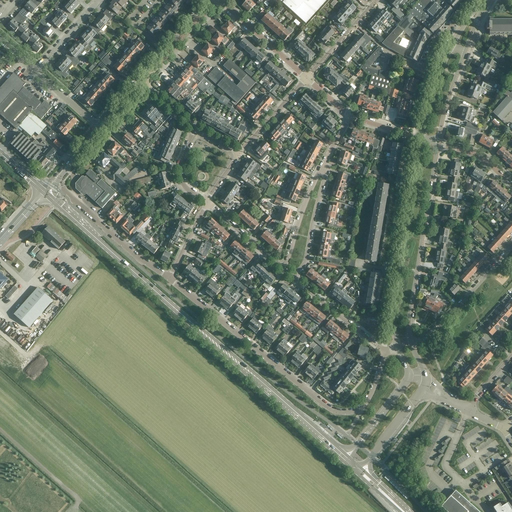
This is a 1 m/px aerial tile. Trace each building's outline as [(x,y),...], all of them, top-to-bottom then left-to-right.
[(30,1),(37,8),(38,8),(40,6),(39,5),(41,2),(42,3),(44,0),(32,0),(31,2),(30,1)] [(74,0),(72,0),(69,4),(75,10),(80,5),(74,0)] [(124,9),(114,0),(108,7),(118,16),(120,13),(119,12),(122,8),(124,9)] [(130,2),(127,0),(114,0),(124,9),(126,6),(125,5),(128,1),(130,2)] [(169,0),(169,1),(179,10),(185,3),(182,1),(181,0),(169,0)] [(249,0),(248,0),(245,3),(252,9),(254,6),(255,5),(249,0)] [(279,0),(306,24),(327,0),(279,0)] [(347,4),(345,6),(352,12),(356,8),(351,4),(353,2),(351,0),(346,0),(348,1),(346,3),(347,4)] [(402,6),(395,0),(391,0),(389,2),(395,7),(391,11),(397,16),(400,19),(404,15),(399,10),(402,6)] [(422,16),(426,11),(430,7),(434,2),(433,4),(428,0),(421,0),(414,8),(413,10),(409,14),(413,17),(414,16),(426,27),(425,28),(432,34),(433,33),(433,34),(437,29),(430,23),(430,22),(422,16)] [(435,3),(438,5),(449,16),(453,11),(442,1),(441,2),(438,0),(438,1),(437,0),(435,0),(434,2),(435,3)] [(444,0),(447,3),(455,9),(459,5),(453,0),(444,0)] [(30,1),(19,14),(27,20),(35,28),(36,26),(26,16),(30,11),(33,14),(37,8),(30,1)] [(165,5),(163,7),(173,16),(179,10),(169,1),(170,2),(166,6),(165,5)] [(59,12),(63,7),(58,2),(53,7),(59,12)] [(449,16),(438,5),(435,3),(434,2),(430,7),(438,13),(445,20),(449,16)] [(252,9),(245,3),(242,7),(248,13),(252,9)] [(75,10),(69,4),(65,9),(71,14),(75,10)] [(352,12),(345,6),(343,8),(342,7),(341,9),(348,16),(352,12)] [(159,12),(157,14),(167,23),(173,16),(163,7),(163,8),(164,9),(160,13),(159,12)] [(438,13),(430,7),(426,11),(429,14),(441,25),(445,20),(438,13)] [(326,11),(322,8),(319,11),(327,18),(329,15),(325,12),(326,11)] [(383,10),(382,11),(381,11),(379,13),(379,14),(386,20),(388,18),(389,19),(391,17),(386,12),(386,11),(383,8),(382,9),(383,10)] [(102,14),(98,18),(105,25),(109,20),(110,21),(115,15),(109,9),(104,15),(102,14)] [(348,16),(341,9),(339,11),(340,12),(338,14),(345,20),(348,16)] [(441,25),(429,14),(426,11),(422,16),(430,22),(437,29),(441,25)] [(61,13),(56,18),(63,23),(67,19),(61,13)] [(386,20),(379,14),(379,13),(377,16),(376,18),(384,25),(385,23),(384,22),(386,20)] [(27,20),(19,14),(8,26),(16,33),(18,30),(23,24),(27,20)] [(153,18),(151,21),(161,30),(167,23),(157,14),(156,14),(158,16),(154,20),(153,18)] [(262,21),(266,25),(272,18),(268,14),(262,21)] [(345,20),(338,14),(336,17),(335,16),(331,20),(334,23),(337,20),(341,24),(345,20)] [(413,17),(409,14),(398,26),(406,33),(413,40),(425,45),(427,40),(431,35),(432,34),(425,28),(424,29),(420,25),(419,27),(411,20),(413,17)] [(54,33),(46,25),(50,21),(45,16),(40,22),(45,27),(41,30),(49,38),(54,33)] [(63,23),(56,18),(52,22),(58,28),(63,23)] [(105,25),(98,18),(93,23),(96,25),(94,27),(100,33),(102,30),(101,29),(105,25)] [(272,18),(266,25),(271,29),(277,22),(272,18)] [(384,25),(376,18),(374,19),(372,21),(372,22),(379,28),(381,25),(382,27),(384,25)] [(493,18),(490,18),(490,21),(487,21),(487,23),(487,24),(485,25),(484,26),(484,27),(484,28),(485,28),(485,29),(486,29),(487,29),(487,33),(490,33),(490,35),(493,35),(511,34),(511,18),(493,19),(493,18)] [(154,36),(161,30),(151,21),(150,21),(152,23),(148,26),(147,25),(145,27),(154,36)] [(379,28),(372,22),(372,21),(370,24),(369,26),(368,25),(367,26),(371,29),(371,28),(376,33),(378,31),(377,30),(379,28)] [(229,22),(225,26),(231,31),(235,27),(229,22)] [(277,22),(271,29),(275,33),(281,26),(282,25),(281,23),(279,25),(277,22)] [(329,27),(326,30),(324,29),(322,31),(330,38),(335,33),(332,30),(334,28),(330,23),(327,26),(329,27)] [(29,29),(23,24),(18,30),(23,35),(21,37),(21,38),(29,29)] [(294,31),(297,33),(303,26),(300,24),(294,31)] [(231,31),(225,26),(222,29),(228,35),(231,31)] [(281,26),(275,33),(280,37),(286,30),(281,26)] [(398,38),(399,37),(401,39),(406,33),(398,26),(393,32),(382,44),(387,48),(398,54),(404,57),(404,56),(407,49),(396,45),(394,43),(398,38)] [(89,28),(85,33),(92,39),(96,35),(97,35),(100,33),(94,27),(91,30),(89,28)] [(29,29),(21,38),(27,43),(29,40),(34,34),(32,37),(28,34),(31,31),(29,29)] [(286,30),(280,37),(285,41),(291,35),(286,30)] [(293,39),(297,43),(299,40),(301,41),(302,40),(302,38),(300,37),(304,33),(301,30),(293,39)] [(330,38),(322,31),(320,34),(322,35),(319,38),(318,36),(315,39),(320,44),(322,41),(325,43),(330,38)] [(94,41),(92,39),(85,33),(81,37),(83,39),(81,41),(90,50),(93,48),(90,45),(94,41)] [(218,33),(215,37),(221,43),(224,45),(229,40),(226,37),(225,38),(218,33)] [(40,39),(34,34),(29,40),(35,45),(32,47),(32,48),(40,39)] [(378,35),(375,38),(381,43),(384,40),(378,35)] [(231,40),(235,44),(235,45),(239,40),(234,36),(231,40)] [(359,36),(354,41),(360,46),(365,41),(359,36)] [(221,43),(215,37),(212,41),(218,46),(221,43)] [(40,39),(32,48),(38,53),(43,47),(39,44),(42,41),(40,39)] [(244,39),(242,41),(240,39),(239,40),(235,45),(237,47),(238,46),(243,51),(250,43),(244,39)] [(138,41),(136,43),(132,40),(130,42),(131,44),(140,52),(144,47),(138,41)] [(292,48),(296,51),(302,44),(301,43),(302,42),(301,41),(299,40),(297,43),(292,48)] [(420,56),(425,45),(413,40),(412,42),(409,48),(408,51),(420,56)] [(90,50),(81,41),(79,44),(77,42),(73,47),(80,53),(82,55),(85,51),(87,53),(90,50)] [(360,46),(354,41),(350,46),(355,51),(360,46)] [(250,43),(243,51),(244,50),(250,54),(255,48),(250,43)] [(136,56),(140,52),(131,44),(128,48),(130,50),(136,56)] [(208,44),(205,48),(211,54),(215,50),(208,44)] [(303,44),(302,44),(296,51),(300,55),(306,48),(304,46),(305,45),(303,44)] [(355,51),(350,46),(345,51),(351,57),(355,51)] [(80,53),(73,47),(68,51),(70,53),(68,56),(78,64),(80,62),(76,58),(80,53)] [(487,53),(497,59),(498,60),(503,52),(499,50),(498,52),(491,47),(487,53)] [(211,54),(205,48),(201,52),(208,57),(211,54)] [(255,48),(250,54),(255,59),(260,53),(255,48)] [(306,48),(300,55),(304,58),(310,51),(311,51),(309,49),(308,49),(306,48)] [(369,68),(383,52),(378,48),(367,61),(361,68),(369,75),(372,75),(369,86),(374,87),(376,88),(389,95),(389,93),(390,89),(388,88),(391,79),(396,59),(390,58),(386,72),(369,69),(369,68)] [(124,53),(126,54),(133,60),(136,56),(130,50),(128,49),(124,53)] [(310,51),(304,58),(305,59),(304,59),(306,61),(307,60),(309,62),(316,54),(313,52),(312,53),(310,51)] [(351,57),(345,51),(340,57),(346,62),(351,57)] [(420,56),(408,51),(405,56),(417,62),(420,56)] [(126,54),(124,53),(123,54),(125,56),(122,59),(129,64),(133,60),(126,54)] [(260,53),(255,59),(252,62),(251,61),(243,71),(244,71),(247,68),(248,69),(253,63),(254,62),(255,62),(257,61),(260,64),(266,58),(260,53)] [(106,57),(102,62),(106,66),(108,64),(111,62),(108,59),(110,58),(111,57),(108,55),(107,55),(106,57)] [(198,55),(195,59),(203,66),(205,63),(204,62),(205,61),(198,55)] [(78,64),(68,56),(66,58),(64,56),(60,61),(69,69),(73,66),(75,68),(78,64)] [(353,60),(359,65),(361,67),(363,65),(360,63),(355,58),(353,60)] [(482,62),(479,68),(488,72),(491,67),(495,69),(497,64),(488,58),(486,61),(485,64),(482,62)] [(122,59),(118,63),(125,69),(129,64),(122,59)] [(203,66),(195,59),(191,63),(198,69),(200,66),(202,67),(203,66)] [(255,83),(229,60),(223,67),(241,82),(237,86),(246,94),(255,83)] [(69,69),(60,61),(56,66),(58,67),(55,70),(65,79),(68,75),(66,73),(69,69)] [(265,68),(270,73),(275,67),(270,62),(265,68)] [(343,68),(341,66),(337,62),(335,64),(341,70),(343,68)] [(118,63),(115,66),(114,67),(121,73),(125,69),(118,63)] [(198,73),(190,65),(186,68),(194,75),(190,79),(195,83),(191,88),(190,87),(191,86),(189,84),(188,85),(188,84),(185,87),(191,93),(205,78),(198,73)] [(275,67),(270,73),(267,76),(268,77),(269,77),(271,77),(273,80),(281,71),(275,67)] [(194,75),(186,68),(183,72),(190,79),(194,75)] [(216,68),(207,77),(214,83),(233,100),(231,102),(235,106),(246,94),(237,86),(216,68)] [(327,79),(328,80),(335,72),(334,73),(332,71),(333,70),(331,68),(328,71),(327,71),(325,73),(326,74),(324,76),(326,78),(325,78),(326,79),(327,79)] [(488,72),(479,68),(477,73),(480,75),(480,76),(483,78),(483,77),(486,78),(488,72)] [(286,76),(281,71),(273,80),(272,81),(277,85),(272,90),(270,92),(271,93),(286,76)] [(190,79),(183,72),(179,76),(186,83),(190,79)] [(335,72),(328,80),(332,83),(338,77),(336,75),(337,74),(335,72)] [(26,84),(14,73),(0,88),(0,115),(15,129),(32,111),(41,120),(52,108),(45,101),(42,104),(23,87),(26,84)] [(108,75),(104,79),(110,85),(114,81),(108,75)] [(291,81),(286,76),(271,93),(275,97),(277,95),(274,92),(279,86),(278,85),(281,82),(286,87),(291,81)] [(338,77),(332,83),(336,87),(343,79),(341,77),(340,78),(338,77)] [(345,85),(350,79),(347,77),(342,83),(345,85)] [(205,78),(191,93),(193,94),(198,88),(205,94),(207,91),(213,95),(218,90),(212,85),(205,78)] [(407,81),(406,84),(416,87),(418,81),(407,78),(406,80),(407,81)] [(110,85),(104,79),(101,82),(100,80),(98,82),(107,89),(110,85)] [(485,79),(483,83),(494,88),(496,88),(497,85),(496,85),(496,84),(485,79)] [(191,93),(185,87),(183,85),(182,85),(177,80),(174,83),(173,82),(170,87),(177,93),(185,100),(191,93)] [(493,90),(494,88),(483,83),(479,81),(477,87),(472,85),(469,90),(479,94),(482,95),(484,89),(485,90),(486,89),(490,90),(491,91),(493,90)] [(103,94),(107,89),(98,82),(94,86),(96,88),(103,94)] [(416,87),(406,84),(405,87),(404,87),(402,93),(406,94),(407,91),(414,93),(416,87)] [(348,98),(354,90),(349,86),(343,93),(348,98)] [(177,93),(170,87),(166,91),(174,97),(177,93)] [(96,88),(92,92),(99,98),(103,94),(96,88)] [(479,94),(469,90),(467,96),(471,97),(471,99),(474,100),(474,98),(477,99),(479,94)] [(511,91),(510,94),(507,91),(499,101),(501,103),(493,113),(502,121),(511,109),(511,91)] [(92,92),(89,96),(87,95),(95,102),(99,98),(92,92)] [(191,93),(185,100),(183,103),(186,105),(184,107),(188,110),(194,104),(192,102),(193,101),(191,99),(193,98),(191,96),(193,94),(191,93)] [(95,102),(87,95),(85,97),(87,98),(84,101),(91,107),(95,102)] [(302,108),(303,107),(310,99),(306,95),(300,101),(299,102),(299,103),(301,105),(300,106),(302,108)] [(264,99),(262,100),(269,106),(273,101),(268,96),(265,100),(264,99)] [(363,107),(365,98),(366,96),(363,96),(362,97),(360,96),(359,102),(358,101),(357,104),(358,104),(358,105),(363,107)] [(410,105),(404,103),(405,100),(397,98),(395,104),(400,105),(399,109),(409,111),(410,108),(410,107),(410,105)] [(310,99),(303,107),(305,108),(306,107),(308,109),(314,102),(310,99)] [(259,106),(264,111),(269,106),(262,100),(263,101),(259,106)] [(373,102),(370,101),(368,110),(373,111),(376,101),(374,100),(373,102)] [(376,101),(373,111),(378,113),(381,104),(378,103),(378,101),(376,101)] [(314,102),(308,109),(310,111),(309,112),(311,114),(318,106),(314,102)] [(194,104),(188,110),(192,114),(194,112),(195,114),(199,109),(198,108),(199,106),(197,104),(196,105),(194,104)] [(152,106),(148,110),(163,124),(167,120),(160,113),(152,106)] [(244,111),(240,107),(238,106),(236,108),(238,110),(242,113),(244,115),(246,113),(243,111),(244,111)] [(259,106),(254,111),(260,116),(264,111),(259,106)] [(318,106),(311,114),(313,116),(314,114),(316,116),(322,110),(318,106)] [(475,111),(473,111),(464,108),(462,114),(475,117),(476,112),(475,111)] [(205,123),(210,114),(212,112),(207,109),(201,121),(205,123)] [(409,111),(399,109),(398,109),(397,111),(398,111),(397,115),(403,116),(402,119),(406,120),(407,117),(409,111),(409,112),(409,111)] [(163,124),(148,110),(145,115),(156,125),(155,127),(153,125),(150,128),(155,132),(155,133),(163,124)] [(260,116),(254,111),(253,110),(252,112),(253,113),(250,116),(252,118),(255,121),(260,116)] [(31,137),(35,133),(39,136),(43,131),(47,126),(32,112),(19,126),(31,137)] [(210,114),(205,123),(210,126),(214,118),(212,117),(213,116),(210,114)] [(475,117),(462,114),(460,119),(472,123),(473,121),(474,121),(475,117)] [(68,115),(64,119),(73,127),(77,122),(73,119),(74,119),(71,116),(70,117),(69,115),(68,115)] [(292,118),(288,115),(284,120),(289,125),(294,119),(292,118)] [(214,118),(210,126),(215,128),(220,118),(216,116),(214,118)] [(322,123),(326,127),(333,119),(331,117),(330,117),(329,116),(326,118),(325,117),(323,120),(324,121),(322,123)] [(220,118),(215,128),(219,131),(223,123),(221,122),(222,121),(220,119),(220,118)] [(66,121),(62,125),(69,131),(73,127),(64,119),(66,121)] [(333,119),(326,127),(332,133),(336,128),(335,128),(336,127),(335,126),(337,124),(336,123),(336,122),(335,122),(336,121),(333,119)] [(500,126),(501,125),(500,125),(497,122),(494,119),(491,122),(498,128),(500,126)] [(289,125),(284,120),(279,125),(285,130),(288,133),(290,131),(286,128),(289,125)] [(147,128),(139,121),(135,125),(142,131),(145,134),(147,132),(145,131),(147,128)] [(69,131),(62,125),(60,123),(56,128),(65,135),(69,131)] [(223,123),(219,131),(224,133),(229,124),(226,123),(226,124),(223,123)] [(229,124),(224,133),(228,136),(233,128),(230,127),(231,126),(229,124)] [(142,131),(135,125),(131,130),(138,135),(140,133),(145,138),(142,141),(146,145),(151,139),(149,137),(145,134),(142,131)] [(285,130),(279,125),(275,129),(280,134),(280,135),(282,136),(283,138),(285,135),(282,132),(285,130)] [(233,128),(228,136),(233,138),(238,129),(235,128),(235,129),(233,128)] [(172,131),(171,131),(168,129),(167,132),(179,137),(181,132),(173,129),(172,131)] [(238,129),(233,138),(238,141),(242,133),(240,132),(240,131),(238,129)] [(275,129),(270,135),(271,135),(269,137),(274,142),(276,140),(278,141),(282,136),(280,135),(280,134),(275,129)] [(56,134),(52,130),(47,136),(51,140),(54,143),(54,144),(60,149),(63,146),(57,140),(58,140),(54,136),(56,134)] [(353,139),(356,140),(359,131),(353,130),(352,132),(351,135),(352,135),(350,139),(353,140),(353,139)] [(177,142),(179,137),(167,132),(165,137),(169,139),(177,142)] [(369,134),(364,133),(361,143),(364,143),(364,142),(367,143),(369,134)] [(49,162),(48,161),(31,145),(18,134),(10,143),(29,161),(29,163),(30,164),(32,164),(43,173),(47,169),(45,166),(49,162)] [(128,134),(125,137),(135,146),(137,144),(135,142),(136,142),(128,134)] [(294,143),(295,143),(298,137),(296,135),(295,137),(291,134),(289,136),(291,138),(293,140),(292,141),(294,143)] [(373,146),(373,148),(377,149),(379,141),(374,140),(374,139),(375,136),(369,134),(367,143),(369,144),(369,145),(373,146)] [(479,143),(484,146),(488,139),(485,137),(485,136),(483,135),(479,143)] [(135,146),(125,137),(122,140),(130,148),(131,147),(133,149),(135,146)] [(177,142),(169,139),(168,141),(167,140),(166,143),(175,147),(177,142)] [(488,139),(484,146),(489,148),(494,141),(492,139),(491,140),(488,139)] [(35,140),(31,145),(48,161),(57,153),(43,141),(40,144),(35,140)] [(316,140),(313,146),(320,150),(323,144),(316,140)] [(264,141),(260,146),(265,151),(270,146),(268,144),(268,145),(264,141)] [(112,144),(111,146),(119,153),(121,151),(119,149),(121,147),(115,142),(114,142),(113,142),(112,143),(112,144)] [(175,147),(166,143),(165,145),(166,146),(165,148),(173,152),(175,147)] [(400,156),(402,146),(393,144),(392,147),(391,147),(390,151),(392,151),(391,154),(400,156)] [(119,153),(111,146),(109,148),(108,148),(107,149),(107,150),(107,151),(113,156),(115,154),(117,156),(119,153)] [(171,156),(173,152),(165,148),(161,146),(159,151),(162,152),(171,156)] [(265,151),(260,146),(255,151),(259,155),(258,155),(260,156),(265,151)] [(320,150),(313,146),(310,152),(316,156),(320,150)] [(496,154),(501,158),(506,152),(504,150),(504,149),(502,147),(496,154)] [(141,152),(140,151),(139,150),(137,152),(134,150),(131,154),(136,158),(141,152)] [(162,153),(159,151),(156,159),(165,163),(166,160),(169,161),(171,156),(162,152),(162,153)] [(352,155),(349,154),(341,151),(340,157),(350,161),(352,156),(352,155)] [(316,156),(310,152),(306,158),(313,162),(316,156)] [(506,152),(501,158),(505,162),(511,156),(506,152)] [(108,155),(107,156),(104,154),(100,158),(107,164),(109,161),(116,168),(109,176),(114,181),(115,180),(126,190),(131,185),(127,182),(126,181),(119,175),(125,169),(108,155)] [(398,165),(400,156),(391,154),(391,157),(389,157),(388,161),(390,161),(389,164),(398,165)] [(263,164),(266,167),(269,164),(261,157),(258,159),(262,162),(264,163),(263,164)] [(310,168),(313,162),(306,158),(304,157),(299,167),(307,171),(309,168),(310,168)] [(350,161),(340,157),(338,163),(346,165),(347,162),(351,163),(351,164),(358,167),(359,164),(350,161)] [(107,164),(100,158),(96,163),(102,168),(107,164)] [(250,159),(247,163),(254,169),(255,166),(257,167),(258,165),(250,159)] [(451,163),(450,170),(459,172),(460,166),(461,167),(461,165),(460,164),(461,161),(455,160),(454,163),(451,163)] [(254,169),(247,163),(243,168),(253,174),(254,172),(253,172),(253,171),(252,170),(254,169)] [(397,175),(398,165),(389,164),(389,167),(387,166),(387,171),(388,171),(388,174),(395,175),(397,175)] [(253,174),(243,168),(240,172),(248,177),(252,180),(255,175),(253,174)] [(474,171),(471,177),(475,180),(481,171),(476,168),(476,169),(474,168),(473,170),(474,171)] [(459,172),(450,170),(449,177),(452,177),(451,181),(457,182),(458,178),(459,178),(459,176),(458,176),(459,172)] [(85,178),(84,177),(83,177),(77,184),(77,188),(84,195),(85,195),(86,194),(102,208),(116,193),(91,171),(90,171),(89,171),(89,173),(87,175),(85,178)] [(481,171),(475,180),(481,184),(484,180),(483,179),(486,175),(481,171)] [(248,177),(240,172),(237,176),(246,182),(248,180),(246,179),(248,177)] [(339,173),(337,179),(345,182),(347,176),(339,173)] [(298,174),(296,180),(303,183),(306,177),(298,174)] [(363,182),(371,184),(373,174),(367,174),(363,182)] [(151,182),(150,177),(135,181),(136,186),(151,182)] [(348,183),(345,182),(337,179),(335,185),(344,187),(346,188),(348,183)] [(303,183),(296,180),(293,187),(300,190),(303,183)] [(266,189),(269,185),(264,181),(261,185),(266,189)] [(460,182),(457,182),(451,181),(451,184),(448,184),(447,191),(456,192),(456,187),(457,187),(459,187),(460,182)] [(488,186),(488,187),(487,188),(485,186),(481,190),(485,194),(488,191),(490,193),(488,196),(490,198),(493,195),(491,193),(492,191),(497,185),(493,181),(488,186)] [(245,186),(253,191),(255,188),(247,182),(245,186)] [(233,183),(229,187),(238,193),(239,191),(238,190),(240,188),(233,183)] [(389,191),(390,187),(388,187),(388,186),(378,184),(366,261),(376,262),(376,261),(377,261),(378,258),(376,258),(388,190),(389,191)] [(344,187),(335,185),(334,190),(342,193),(344,187)] [(502,189),(497,185),(492,191),(494,193),(495,192),(497,194),(502,189)] [(238,193),(229,187),(226,191),(234,196),(235,195),(239,197),(240,195),(238,193)] [(300,190),(293,187),(290,193),(298,196),(300,190)] [(499,201),(506,193),(502,189),(497,194),(497,195),(495,197),(492,200),(494,202),(497,199),(499,201)] [(342,193),(334,190),(332,196),(340,199),(342,193)] [(234,196),(226,191),(223,195),(232,201),(233,199),(232,198),(234,196)] [(458,192),(456,192),(447,191),(446,197),(449,198),(448,201),(454,202),(454,198),(456,198),(457,199),(458,192)] [(171,195),(175,198),(170,205),(174,208),(182,198),(173,192),(171,195)] [(298,196),(290,193),(288,199),(290,200),(295,202),(298,196)] [(511,197),(506,193),(499,201),(504,206),(502,209),(504,211),(508,207),(505,204),(511,197)] [(232,205),(234,203),(232,201),(223,195),(220,200),(226,203),(225,205),(226,205),(228,205),(229,203),(232,205)] [(182,198),(174,208),(175,208),(176,207),(178,208),(179,207),(180,209),(186,201),(182,198)] [(1,201),(0,200),(0,203),(5,208),(9,204),(3,199),(1,201)] [(137,204),(137,205),(139,202),(137,200),(130,208),(132,210),(135,213),(140,207),(137,204)] [(118,212),(115,210),(119,205),(116,201),(111,207),(113,208),(107,215),(109,216),(108,217),(109,217),(109,218),(110,219),(111,219),(112,219),(118,212)] [(186,201),(180,209),(183,210),(182,211),(184,213),(190,204),(186,201)] [(341,205),(333,203),(332,207),(329,206),(328,212),(336,214),(337,209),(340,209),(341,205)] [(190,204),(184,213),(180,218),(178,217),(177,219),(185,223),(186,220),(183,218),(185,215),(185,216),(187,213),(189,215),(190,215),(192,213),(191,212),(194,208),(190,204)] [(456,211),(456,208),(464,210),(465,207),(457,205),(456,207),(448,206),(448,207),(444,206),(443,210),(448,211),(447,217),(452,218),(453,216),(456,217),(457,211),(456,211)] [(285,208),(283,213),(281,212),(281,214),(290,218),(292,211),(287,209),(285,208)] [(238,216),(243,221),(248,215),(243,210),(241,212),(238,216)] [(118,212),(112,219),(112,220),(112,221),(113,222),(114,222),(115,222),(117,224),(123,217),(118,212)] [(336,214),(328,212),(326,217),(334,219),(338,220),(339,214),(336,214)] [(290,218),(281,214),(280,214),(279,217),(281,218),(280,222),(282,223),(282,222),(287,224),(290,218)] [(248,215),(243,221),(248,225),(253,220),(248,215)] [(137,232),(139,234),(135,240),(140,243),(145,237),(147,234),(143,231),(153,219),(150,217),(137,232)] [(334,219),(326,217),(325,223),(329,224),(329,225),(332,226),(333,225),(334,219)] [(207,225),(206,226),(208,228),(209,227),(211,229),(216,223),(212,219),(207,225)] [(125,231),(131,224),(126,220),(120,227),(122,228),(122,229),(122,230),(124,231),(125,231)] [(131,224),(125,231),(125,232),(125,233),(127,234),(128,234),(130,236),(132,234),(134,235),(144,224),(140,220),(134,227),(131,224)] [(183,224),(176,220),(174,224),(173,223),(170,228),(173,229),(181,233),(183,228),(181,227),(183,224)] [(253,220),(248,225),(254,230),(257,227),(259,225),(253,220)] [(221,227),(216,223),(211,229),(215,233),(221,227)] [(48,226),(41,234),(58,249),(65,242),(48,226)] [(221,227),(215,233),(220,237),(225,231),(221,227)] [(440,230),(439,236),(448,238),(450,228),(444,227),(443,230),(440,230)] [(506,228),(501,233),(507,238),(511,233),(506,228)] [(181,233),(173,229),(172,231),(171,231),(170,233),(179,238),(181,233)] [(230,236),(225,231),(220,237),(224,241),(230,236)] [(261,237),(265,241),(270,235),(266,231),(264,233),(265,233),(261,237)] [(179,238),(170,233),(169,236),(170,236),(167,242),(172,245),(174,241),(176,243),(179,238)] [(501,233),(497,238),(502,243),(507,238),(501,233)] [(352,235),(343,234),(342,237),(348,239),(347,243),(350,244),(352,235)] [(270,235),(265,241),(269,244),(274,239),(270,235)] [(448,238),(439,236),(438,243),(441,244),(440,247),(446,248),(448,238)] [(140,243),(144,247),(149,241),(145,237),(140,243)] [(497,238),(492,243),(498,248),(502,243),(497,238)] [(274,239),(269,244),(273,248),(279,241),(276,239),(275,240),(274,239)] [(144,247),(149,251),(154,244),(149,241),(144,247)] [(236,241),(233,244),(230,241),(226,245),(231,250),(232,249),(235,251),(240,245),(236,241)] [(279,241),(273,248),(277,251),(280,247),(280,248),(282,246),(278,243),(280,242),(279,241)] [(199,242),(196,247),(205,251),(207,249),(205,248),(207,246),(199,242)] [(493,253),(498,248),(492,243),(487,248),(493,253)] [(159,248),(154,244),(149,251),(154,254),(159,248)] [(240,245),(235,251),(239,255),(245,249),(240,245)] [(42,262),(47,256),(36,246),(32,251),(37,256),(36,257),(42,262)] [(205,251),(196,247),(194,251),(202,255),(203,253),(204,253),(205,251)] [(446,248),(440,247),(440,251),(437,250),(436,257),(444,258),(446,248)] [(245,249),(239,255),(243,259),(249,253),(245,249)] [(330,258),(331,252),(319,250),(318,256),(323,257),(323,258),(326,258),(326,257),(327,258),(330,258)] [(8,252),(6,255),(12,261),(15,258),(8,252)] [(167,263),(171,255),(165,252),(161,260),(167,263)] [(243,259),(242,261),(246,265),(253,257),(249,253),(243,259)] [(483,253),(478,258),(483,263),(488,258),(483,253)] [(213,260),(212,262),(215,262),(219,258),(220,256),(217,254),(216,256),(214,258),(213,260)] [(447,265),(451,266),(455,256),(452,255),(447,265)] [(444,258),(436,257),(435,264),(437,264),(437,268),(443,269),(444,258)] [(219,258),(215,262),(217,264),(220,266),(221,265),(222,265),(224,263),(221,260),(221,259),(219,258)] [(353,268),(354,268),(356,259),(349,258),(347,267),(349,270),(353,271),(353,268)] [(478,258),(473,263),(479,268),(483,263),(478,258)] [(260,263),(258,265),(257,264),(255,267),(256,268),(253,271),(255,273),(256,272),(258,274),(264,267),(260,263)] [(473,263),(469,268),(474,273),(479,268),(473,263)] [(217,264),(211,271),(214,274),(220,267),(220,266),(217,264)] [(182,274),(187,278),(194,269),(189,265),(182,274)] [(264,267),(258,274),(260,275),(259,277),(261,278),(268,271),(264,267)] [(194,269),(187,278),(188,277),(193,280),(198,273),(196,271),(197,270),(195,268),(194,269)] [(469,268),(464,274),(470,279),(474,273),(469,268)] [(306,276),(310,280),(316,273),(313,271),(314,270),(312,269),(311,270),(311,269),(306,276)] [(0,281),(4,285),(8,280),(3,275),(4,274),(4,273),(2,271),(1,271),(0,272),(0,281)] [(264,283),(272,275),(268,271),(261,278),(260,279),(264,283)] [(199,273),(198,273),(193,280),(198,284),(199,282),(201,284),(207,277),(205,275),(200,272),(199,273)] [(340,277),(336,281),(339,283),(343,279),(342,279),(346,274),(344,272),(342,274),(340,277)] [(316,273),(310,280),(315,283),(320,277),(316,273)] [(444,281),(446,277),(449,275),(448,274),(448,275),(439,273),(438,276),(432,274),(429,286),(434,287),(434,285),(437,286),(438,280),(444,281)] [(465,284),(470,279),(464,274),(459,279),(465,284)] [(276,278),(272,275),(264,283),(269,288),(274,283),(273,282),(276,278)] [(455,281),(449,275),(446,277),(453,283),(455,281)] [(228,286),(234,278),(232,276),(226,284),(228,286)] [(320,277),(315,283),(320,287),(325,280),(320,277)] [(234,278),(228,286),(231,288),(234,284),(239,288),(242,284),(234,278)] [(325,280),(320,287),(324,291),(330,283),(329,282),(328,283),(325,280)] [(51,282),(47,286),(62,301),(66,296),(51,282)] [(204,291),(209,295),(215,287),(210,283),(204,291)] [(454,296),(460,289),(455,284),(449,291),(454,296)] [(281,293),(283,295),(288,288),(284,285),(277,293),(279,295),(281,293)] [(215,287),(209,295),(213,299),(221,289),(217,286),(215,287)] [(38,287),(30,296),(14,314),(29,328),(53,301),(38,287)] [(331,295),(332,296),(335,299),(337,296),(341,291),(337,287),(334,290),(332,293),(331,295)] [(288,288),(283,295),(285,296),(283,298),(286,300),(289,296),(292,292),(288,288)] [(277,292),(274,289),(263,302),(268,305),(271,301),(270,300),(277,292)] [(341,291),(337,296),(335,299),(340,302),(345,296),(346,295),(341,291)] [(264,292),(259,298),(263,301),(268,295),(264,292)] [(292,292),(289,296),(286,300),(288,302),(289,300),(291,302),(296,296),(297,295),(292,292)] [(223,306),(231,297),(226,293),(218,303),(223,306)] [(297,295),(296,296),(291,302),(293,303),(292,305),(294,307),(301,298),(297,295)] [(346,295),(345,296),(340,302),(344,306),(350,298),(346,295)] [(236,301),(231,297),(223,306),(228,310),(236,301)] [(424,307),(431,311),(434,305),(433,304),(435,301),(427,297),(425,301),(427,302),(424,307)] [(350,298),(344,306),(349,310),(351,307),(351,308),(353,305),(355,301),(354,300),(354,301),(350,298)] [(443,305),(435,301),(433,304),(434,305),(431,311),(437,313),(440,308),(441,309),(443,305)] [(302,308),(302,309),(301,309),(303,311),(304,310),(306,312),(311,306),(307,302),(302,308)] [(316,310),(311,306),(306,312),(307,312),(306,313),(308,314),(311,316),(316,310)] [(233,314),(238,318),(244,311),(239,307),(233,314)] [(246,308),(244,311),(238,318),(242,322),(248,315),(249,317),(253,313),(246,308)] [(505,309),(502,313),(501,312),(502,313),(508,319),(511,314),(505,309)] [(321,313),(316,310),(311,316),(314,318),(314,319),(315,320),(316,320),(321,313)] [(293,311),(289,316),(288,315),(286,319),(289,321),(295,313),(293,311)] [(277,313),(272,319),(273,319),(269,323),(272,325),(276,320),(280,315),(277,313)] [(325,317),(321,313),(316,320),(319,322),(318,323),(320,324),(320,323),(325,317)] [(502,313),(498,317),(496,315),(496,316),(498,317),(504,323),(508,319),(502,313)] [(247,326),(252,330),(258,322),(256,320),(257,319),(254,317),(253,318),(247,326)] [(498,317),(494,321),(493,320),(493,321),(500,327),(504,323),(498,317)] [(292,325),(284,319),(282,322),(286,326),(282,331),(285,333),(292,325)] [(260,320),(258,322),(252,330),(256,334),(263,326),(262,326),(264,323),(260,320)] [(500,327),(493,321),(492,320),(492,321),(493,322),(491,325),(489,324),(488,324),(496,331),(500,327)] [(330,321),(325,327),(325,328),(327,330),(327,329),(330,331),(335,325),(330,321)] [(496,331),(488,324),(484,329),(492,336),(496,331)] [(292,325),(285,333),(287,335),(294,327),(292,325)] [(340,328),(335,325),(330,331),(330,332),(331,333),(332,332),(335,335),(340,328)] [(344,332),(340,328),(335,335),(338,337),(337,338),(339,339),(339,338),(344,332)] [(261,338),(266,341),(272,334),(268,330),(261,338)] [(349,336),(344,332),(339,338),(342,341),(341,341),(343,343),(349,336)] [(272,334),(266,341),(271,345),(278,336),(276,334),(275,336),(272,334)] [(317,338),(314,341),(319,345),(321,343),(321,342),(323,339),(319,336),(317,338)] [(343,358),(346,354),(348,351),(347,351),(353,344),(355,343),(361,345),(362,342),(358,339),(352,343),(349,341),(343,348),(343,347),(334,358),(337,360),(343,358)] [(282,342),(276,349),(280,353),(286,345),(282,342)] [(320,348),(313,342),(309,347),(311,348),(312,348),(314,350),(313,351),(315,353),(320,348)] [(286,345),(280,353),(285,357),(291,349),(293,346),(289,343),(287,345),(286,345)] [(326,346),(324,348),(330,355),(333,353),(326,346)] [(366,357),(369,349),(360,347),(357,355),(366,357)] [(490,354),(488,352),(485,350),(483,348),(482,347),(481,348),(485,352),(483,355),(488,361),(492,356),(490,354)] [(290,361),(294,365),(301,357),(298,355),(300,353),(300,352),(298,351),(296,353),(290,361)] [(488,361),(483,355),(481,353),(477,358),(479,360),(485,365),(488,361)] [(301,357),(294,365),(299,368),(305,361),(301,357)] [(479,360),(475,364),(481,369),(485,365),(479,360)] [(355,362),(351,366),(358,371),(361,367),(355,362)] [(475,364),(471,368),(477,373),(481,369),(475,364)] [(304,372),(309,376),(315,369),(310,365),(304,372)] [(345,369),(348,371),(354,376),(358,371),(351,366),(349,365),(345,369)] [(477,373),(471,368),(468,366),(465,370),(467,372),(473,378),(477,373)] [(315,369),(309,376),(313,380),(320,372),(315,369)] [(348,371),(344,375),(342,374),(350,381),(354,376),(348,371)] [(467,372),(463,377),(469,382),(473,378),(467,372)] [(350,381),(342,374),(338,378),(347,385),(350,381)] [(463,377),(459,382),(458,383),(463,388),(469,382),(463,377)] [(347,385),(338,378),(335,383),(337,384),(343,390),(347,385)] [(331,388),(323,381),(320,385),(332,395),(335,391),(331,388)] [(339,394),(343,390),(335,383),(333,385),(331,388),(335,391),(339,394)] [(492,393),(497,398),(503,391),(498,386),(492,393)] [(503,391),(497,398),(502,402),(511,391),(509,389),(506,393),(503,391)] [(511,391),(502,402),(507,406),(511,400),(511,398),(511,397),(511,395),(511,391)] [(500,465),(494,468),(496,471),(502,467),(505,473),(511,469),(511,465),(510,463),(508,464),(506,461),(503,463),(500,465)] [(445,511),(476,511),(455,492),(441,508),(445,511)] [(511,511),(511,509),(508,503),(502,507),(500,504),(493,508),(496,511),(511,511)]
